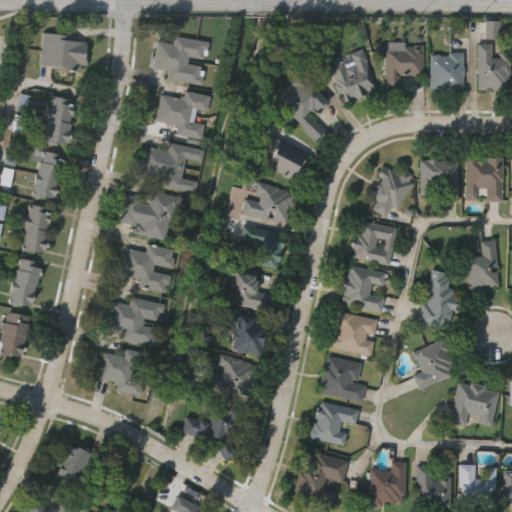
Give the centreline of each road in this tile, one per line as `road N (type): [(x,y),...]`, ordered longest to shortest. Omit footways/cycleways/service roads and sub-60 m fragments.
road 1 (residential): [(248,511),(341,164),(386,128),(511,124)]
road 2 (residential): [(0,496),(43,401),(118,67),(123,2)]
road 3 (secondary): [(123,2),(511,6)]
road 4 (tertiary): [(0,387),(138,440),(262,511)]
